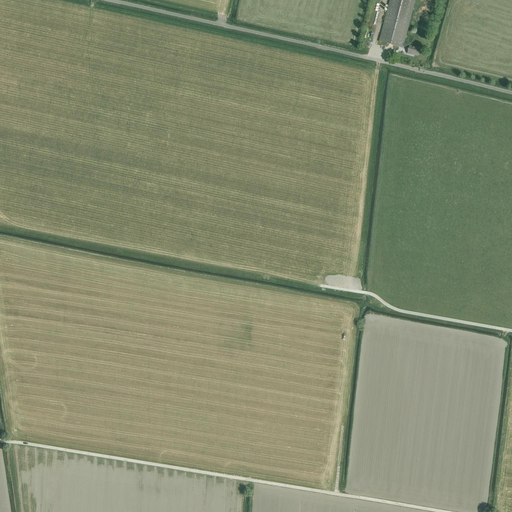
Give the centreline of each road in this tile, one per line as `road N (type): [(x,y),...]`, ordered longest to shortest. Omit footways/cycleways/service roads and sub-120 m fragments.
road 1 (track): [(446,511),(0,440)]
road 2 (track): [(320,285),(373,294),(402,311),(511,330)]
